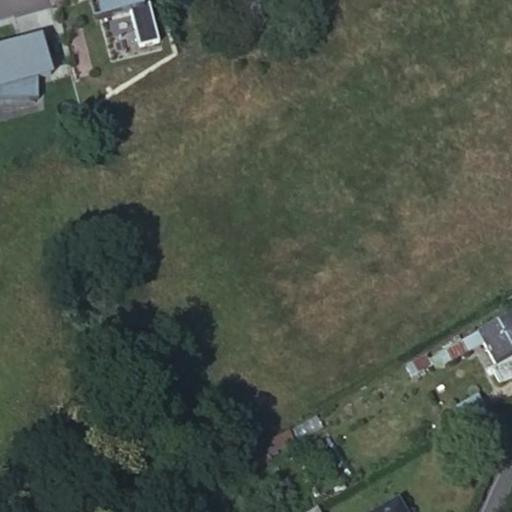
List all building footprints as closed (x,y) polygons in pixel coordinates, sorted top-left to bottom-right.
[(144,0),(86,0),(87,0),(88,0),(92,0),(94,5),(90,6),(92,15),(96,14),(98,20),(92,21),(93,23),(127,14),(136,49),(156,44),(144,0)] [(33,80),(46,76),(37,40),(38,40),(38,37),(0,46),(0,101),(33,101),(33,80)] [(511,312),(436,354),(439,360),(442,365),(482,343),(495,366),(492,367),(501,380),(511,373),(511,312)] [(411,376),(439,360),(436,354),(428,358),(425,353),(404,365),(411,376)] [(268,455),(294,440),(288,430),(262,444),(268,455)] [(351,508),(361,502),(357,494),(347,501),(351,508)] [(403,511),(396,500),(376,511),(403,511)]
